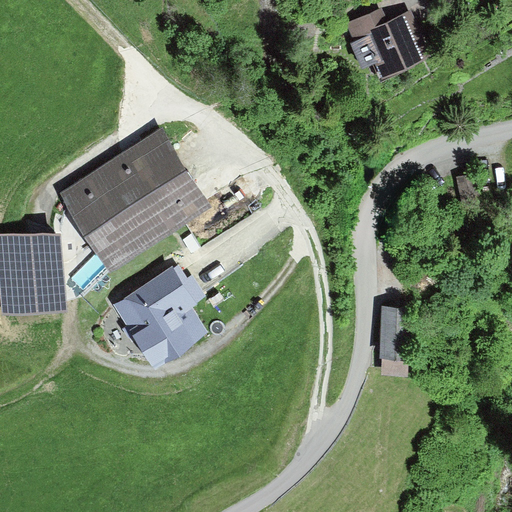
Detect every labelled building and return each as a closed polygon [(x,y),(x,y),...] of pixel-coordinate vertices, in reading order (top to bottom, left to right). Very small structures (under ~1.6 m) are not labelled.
[(387,8),(354,27),(386,81),(440,50),(417,11),(396,23),(387,8)] [(222,201),(171,121),(65,189),(116,269),(222,201)] [(66,302),(63,221),(0,223),(0,290),(1,304),(66,302)] [(185,265),(127,304),(168,364),(214,332),(197,307),(208,299),(185,265)] [(416,303),(382,303),(383,351),(416,351),(416,303)]
